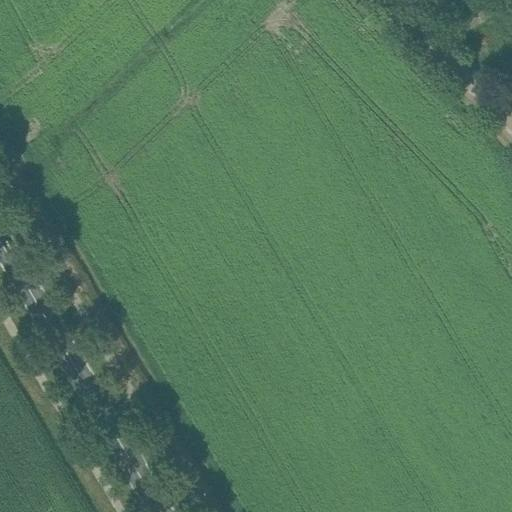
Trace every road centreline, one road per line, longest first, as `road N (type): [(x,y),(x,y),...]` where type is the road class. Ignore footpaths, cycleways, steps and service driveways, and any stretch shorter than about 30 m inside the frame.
road 1 (secondary): [(157,511),(0,246)]
road 2 (unclassified): [(511,138),(451,82),(387,0)]
